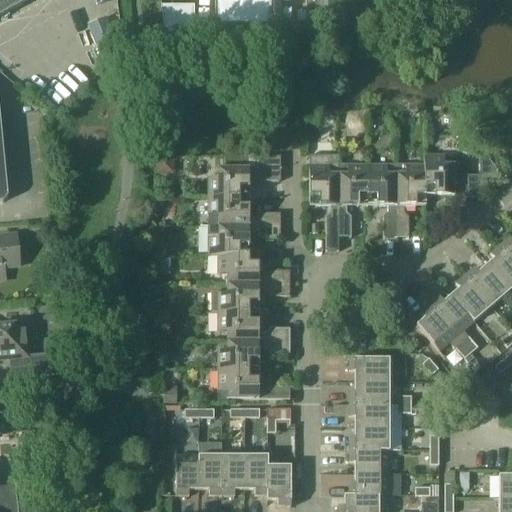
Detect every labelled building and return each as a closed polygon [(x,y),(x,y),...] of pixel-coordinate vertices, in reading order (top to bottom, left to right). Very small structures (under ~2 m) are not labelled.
[(0,0),(0,18),(33,0),(0,0)] [(270,0),(216,0),(217,26),(270,26),(270,0)] [(161,6),(165,34),(194,33),(195,6),(161,6)] [(0,203),(4,204),(8,198),(0,111),(0,203)] [(337,178),(338,178),(339,157),(309,157),(309,169),(308,169),(308,200),(317,200),(318,209),(329,209),(329,215),(324,220),(324,254),(337,254),(338,240),(337,178)] [(157,176),(175,176),(175,158),(157,158),(157,176)] [(207,181),(207,201),(238,200),(238,192),(248,192),(248,180),(255,180),(259,184),(279,184),(279,159),(254,159),(254,171),(217,171),(217,181),(207,181)] [(424,168),(424,191),(432,190),(432,200),(443,200),(443,209),(465,209),(465,200),(480,200),(480,178),(460,179),(453,179),(453,169),(443,168),(443,159),(424,159),(424,168)] [(404,178),(395,178),(395,240),(407,240),(407,220),(403,215),(403,209),(414,209),(414,200),(424,199),(424,191),(424,168),(404,169),(404,178)] [(346,178),(338,178),(337,178),(338,240),(349,240),(350,232),(350,220),(346,216),(345,209),(356,209),(357,200),(366,200),(366,169),(346,169),(346,178)] [(386,169),(366,169),(366,200),(375,200),(375,209),(386,209),(386,216),(382,220),(382,240),(395,240),(395,178),(386,178),(386,169)] [(238,200),(207,201),(207,220),(217,220),(217,229),(279,229),(279,217),(259,217),(254,221),(248,221),(248,210),(238,209),(238,200)] [(207,239),(207,257),(238,257),(238,249),(248,249),(248,237),(255,237),(258,241),(279,241),(279,229),(217,229),(216,238),(207,239)] [(16,236),(0,237),(0,270),(19,269),(16,236)] [(498,249),(511,265),(511,244),(511,245),(508,241),(498,249)] [(485,268),(507,295),(511,290),(511,265),(498,249),(489,258),(492,261),(491,262),(492,263),(493,262),(495,265),(488,271),(485,268)] [(226,287),(289,287),(289,274),(268,274),(264,278),(258,278),(258,267),(248,267),(248,258),(238,258),(238,257),(207,257),(207,258),(217,258),(217,277),(226,277),(226,287)] [(464,279),(490,309),(507,295),(485,268),(484,269),(487,272),(480,278),(478,275),(479,274),(478,273),(476,274),(473,271),(464,279)] [(450,298),(473,324),(490,309),(464,279),(454,287),(457,291),(456,292),(457,293),(458,292),(461,295),(453,301),(450,298)] [(217,313),(217,315),(248,315),(248,306),(257,306),(257,295),(264,295),(269,299),(288,299),(289,287),(226,287),(226,295),(217,296),(211,296),(211,313),(217,313)] [(473,324),(450,298),(452,301),(446,307),(443,305),(444,304),(443,303),(442,304),(439,300),(429,308),(456,339),(473,324)] [(456,339),(429,308),(419,317),(422,320),(421,321),(422,322),(423,322),(426,324),(419,330),(416,327),(415,327),(438,354),(456,339)] [(248,315),(217,315),(217,321),(217,335),(226,335),(226,344),(289,344),(289,331),(269,331),(264,335),(258,335),(257,324),(248,324),(248,315)] [(179,334),(179,316),(165,316),(165,334),(179,334)] [(0,362),(28,360),(25,325),(0,327),(0,362)] [(511,345),(511,334),(501,344),(506,350),(511,345)] [(467,339),(460,344),(463,347),(470,356),(476,350),(467,339)] [(217,357),(217,373),(248,373),(248,364),(257,364),(257,353),(264,353),(268,356),(289,356),(289,344),(226,344),(226,353),(217,353),(217,357)] [(463,347),(460,344),(454,350),(464,361),(470,356),(463,347)] [(511,366),(505,359),(494,369),(500,375),(511,366)] [(437,372),(427,360),(421,366),(431,377),(437,372)] [(353,384),(353,385),(388,385),(388,362),(348,362),(348,375),(353,375),(353,376),(355,376),(355,375),(358,375),(358,384),(353,384)] [(249,381),(248,373),(217,373),(217,392),(226,392),(226,402),(288,402),(289,389),(268,389),(264,393),(258,393),(257,382),(249,381)] [(497,386),(487,375),(471,390),(480,401),(497,386)] [(388,408),(388,385),(353,385),(353,386),(358,386),(358,395),(355,395),(355,394),(353,394),(353,395),(348,395),(348,408),(388,408)] [(396,408),(410,408),(410,399),(396,399),(396,408)] [(353,430),(353,431),(388,430),(388,408),(348,408),(348,421),(353,421),(355,421),(355,420),(358,420),(358,430),(353,430)] [(410,408),(396,408),(396,416),(410,416),(410,408)] [(184,421),(198,421),(198,412),(184,412),(184,421)] [(213,412),(198,412),(198,421),(213,421),(213,412)] [(244,421),(244,412),(229,412),(229,421),(244,421)] [(244,412),(244,421),(259,421),(259,412),(244,412)] [(275,421),(275,423),(289,423),(289,413),(269,413),(269,421),(275,421)] [(275,421),(269,421),(266,421),(266,436),(275,436),(275,423),(275,421)] [(388,453),(388,430),(353,431),(358,431),(358,440),(355,440),(354,439),(353,439),(353,440),(348,440),(348,453),(388,453)] [(429,438),(429,453),(437,453),(438,438),(429,438)] [(388,476),(388,453),(348,453),(348,466),(354,466),(354,467),(355,467),(355,466),(358,466),(358,475),(354,475),(354,476),(388,476)] [(437,453),(429,453),(429,468),(437,468),(437,453)] [(198,493),(198,458),(175,458),(175,499),(188,499),(188,493),(189,493),(189,492),(188,492),(188,488),(197,489),(197,493),(198,493)] [(221,458),(198,458),(198,493),(198,489),(208,489),(208,492),(207,492),(207,494),(208,494),(208,499),(221,499),(221,458)] [(243,493),(244,458),(221,458),(221,499),(233,499),(233,494),(235,494),(235,492),(233,492),(233,489),(243,489),(243,493)] [(266,504),(267,468),(267,458),(244,458),(243,493),(244,493),(244,489),(253,489),(253,492),(252,492),(252,494),(253,494),(253,499),(266,499),(266,504)] [(267,468),(266,504),(267,504),(267,499),(276,499),(276,503),(275,503),(275,504),(276,504),(276,510),(289,510),(289,469),(267,468)] [(343,498),(343,499),(378,500),(388,500),(388,476),(354,476),(354,477),(358,477),(358,486),(354,486),(354,485),(352,485),(352,486),(348,486),(348,498),(343,498)] [(0,503),(17,502),(14,478),(0,479),(0,503)] [(498,501),(511,500),(511,478),(498,478),(498,501)] [(443,501),(452,501),(452,487),(443,487),(443,501)] [(429,491),(414,490),(414,499),(429,499),(429,491)] [(377,511),(378,500),(343,499),(348,499),(348,509),(344,509),(344,508),(343,508),(343,509),(337,509),(337,511),(377,511)] [(511,511),(511,500),(498,501),(497,511),(511,511)] [(452,511),(452,501),(443,501),(443,511),(452,511)] [(0,511),(17,511),(17,502),(0,503),(0,511)]
